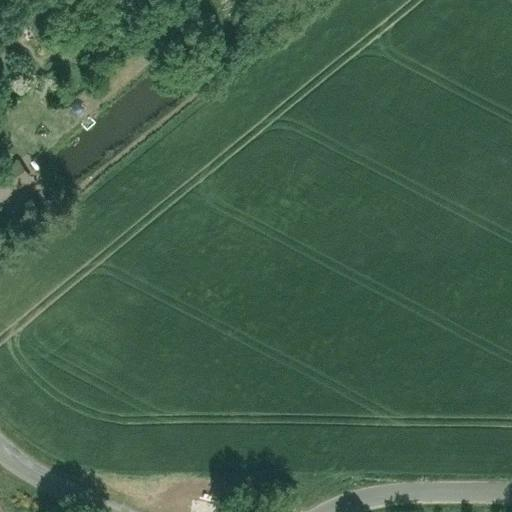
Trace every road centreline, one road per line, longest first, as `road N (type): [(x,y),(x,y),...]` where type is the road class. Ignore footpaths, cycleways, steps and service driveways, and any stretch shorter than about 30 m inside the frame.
road 1 (residential): [(313,511),(367,491),(511,493)]
road 2 (unclassified): [(128,511),(40,479),(0,448)]
